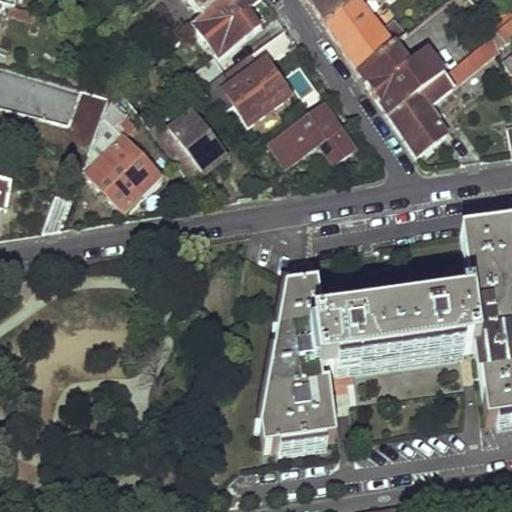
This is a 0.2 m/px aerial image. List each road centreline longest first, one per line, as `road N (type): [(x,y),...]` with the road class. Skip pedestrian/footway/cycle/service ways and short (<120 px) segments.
road 1 (residential): [(0,259),(410,192)]
road 2 (residential): [(285,0),(410,192)]
road 3 (residential): [(511,480),(290,511)]
